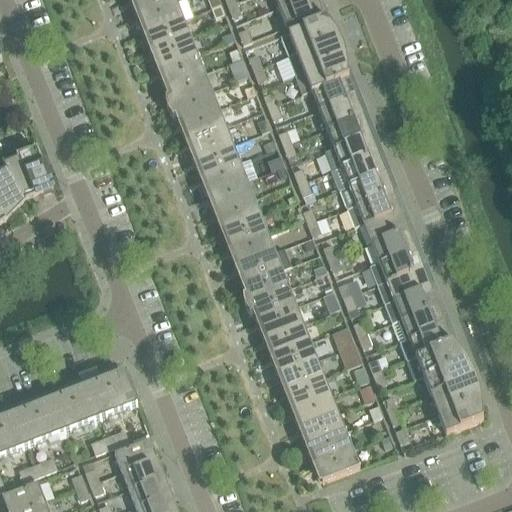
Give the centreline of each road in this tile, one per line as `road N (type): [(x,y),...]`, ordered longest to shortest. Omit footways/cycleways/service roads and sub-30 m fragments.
road 1 (residential): [(511,364),(484,293),(459,285),(402,142),(415,117),(367,0)]
road 2 (residential): [(208,511),(130,312)]
road 3 (residential): [(83,196),(5,0)]
road 4 (residential): [(0,363),(130,312)]
road 5 (residential): [(130,312),(83,196)]
